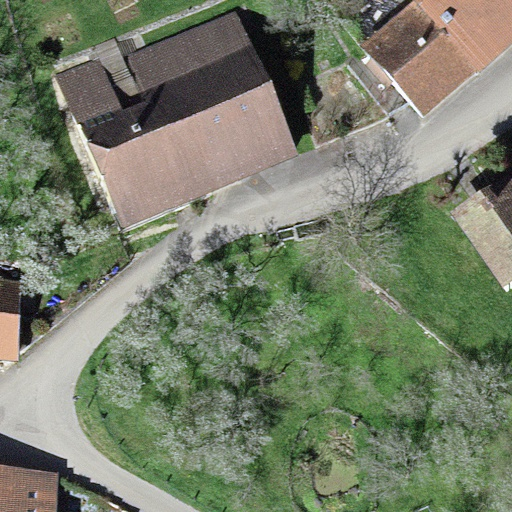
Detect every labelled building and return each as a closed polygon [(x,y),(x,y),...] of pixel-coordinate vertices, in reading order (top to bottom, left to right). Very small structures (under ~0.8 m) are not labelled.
[(511,40),(511,0),(407,0),(418,12),(473,75),(511,40)] [(473,75),(418,12),(365,58),(420,121),(473,75)] [(62,94),(122,232),(290,160),(230,22),(62,94)] [(511,177),(509,173),(450,212),(505,294),(511,289),(511,177)] [(0,370),(12,372),(18,290),(0,288),(0,370)] [(55,511),(57,483),(0,479),(0,511),(55,511)]
